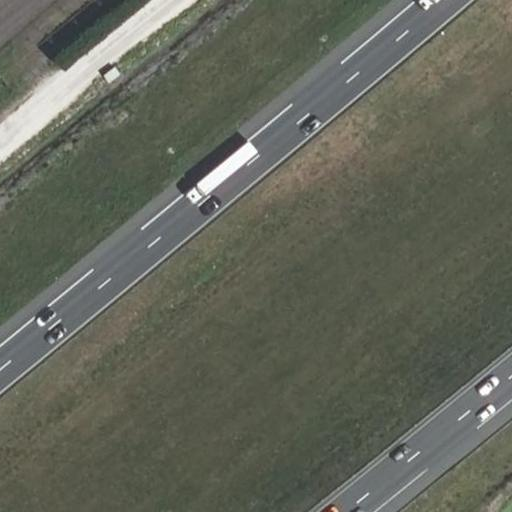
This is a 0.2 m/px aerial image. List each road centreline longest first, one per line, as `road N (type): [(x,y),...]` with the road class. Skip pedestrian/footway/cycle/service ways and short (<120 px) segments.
road 1 (motorway): [(443,0),(0,369)]
road 2 (track): [(179,0),(0,145)]
road 3 (motorway): [(353,511),(511,382)]
